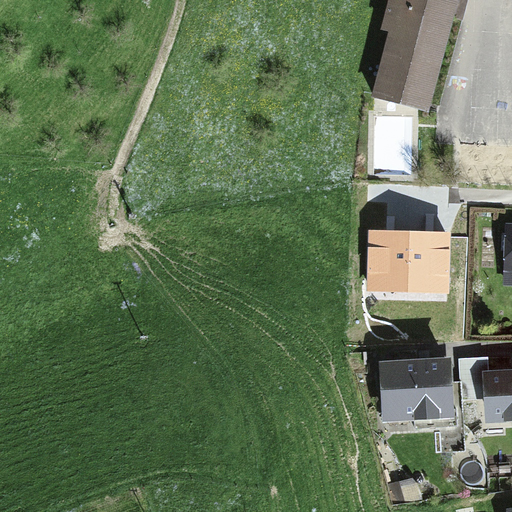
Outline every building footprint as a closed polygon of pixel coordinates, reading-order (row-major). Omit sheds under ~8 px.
[(453,16),(464,19),(468,0),(393,0),(387,27),(396,29),(378,94),(428,108),(453,16)] [(408,288),(409,236),(371,235),(370,287),(408,288)] [(446,289),(448,237),(409,236),(408,288),(446,289)] [(356,374),(367,373),(366,352),(350,353),(356,374)] [(447,362),(383,366),(386,414),(414,412),(415,428),(457,425),(456,408),(450,409),(447,362)] [(511,374),(488,376),(490,413),(511,412),(511,374)]
